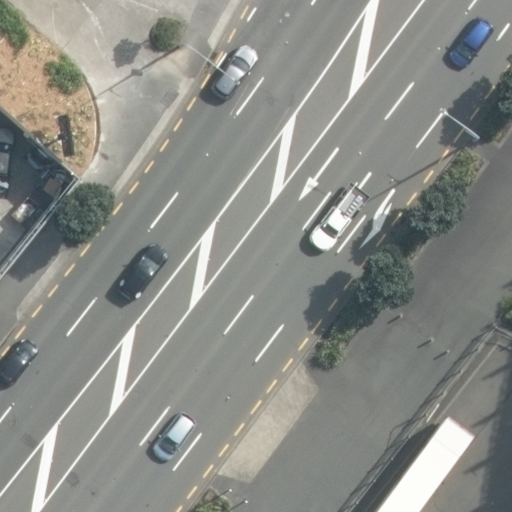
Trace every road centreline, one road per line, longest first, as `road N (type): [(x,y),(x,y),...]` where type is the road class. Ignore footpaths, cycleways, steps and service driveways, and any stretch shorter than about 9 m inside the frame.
road 1 (primary): [(476,0),(87,511)]
road 2 (primary): [(0,422),(314,0)]
